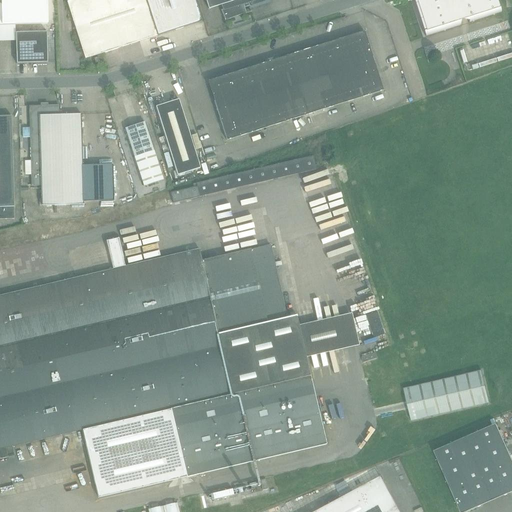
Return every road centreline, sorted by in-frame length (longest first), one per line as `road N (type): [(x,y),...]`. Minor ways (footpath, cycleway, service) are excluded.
road 1 (unclassified): [(358,0),(111,80),(0,86)]
road 2 (unknown): [(367,0),(419,45),(455,39),(499,16)]
